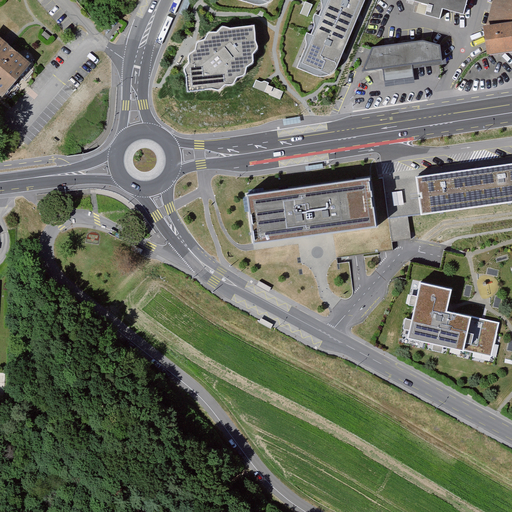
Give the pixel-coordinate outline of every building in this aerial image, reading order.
[(239,0),(239,1),(261,9),(268,7),(275,4),(276,0),(239,0)] [(308,51),(299,70),(321,81),(329,80),(334,77),(338,74),(340,68),(367,0),(329,0),(329,1),(326,0),(324,0),(323,6),(324,13),(321,20),(317,19),(315,26),(317,32),(313,39),(310,37),(307,44),(308,51)] [(443,9),(464,14),(467,0),(406,0),(426,5),(424,15),(440,19),(443,9)] [(511,0),(495,0),(489,25),(484,26),(488,55),(511,51),(511,0)] [(256,44),(256,31),(233,35),(227,33),(221,38),(213,39),(209,45),(202,48),(200,55),(193,61),(193,69),(188,74),(191,81),(191,97),(206,95),(214,94),(221,97),(227,90),(235,91),(239,82),(247,80),(249,73),(255,68),(255,60),(260,55),(256,44)] [(0,42),(0,101),(29,67),(0,42)] [(423,42),(373,49),(364,71),(442,62),(440,47),(423,42)] [(511,163),(447,172),(416,176),(421,214),(511,202),(511,163)] [(249,198),(255,247),(377,232),(370,183),(249,198)] [(401,191),(392,192),(392,204),(401,204),(401,191)] [(450,293),(415,286),(403,344),(478,360),(484,328),(444,319),(450,293)]
